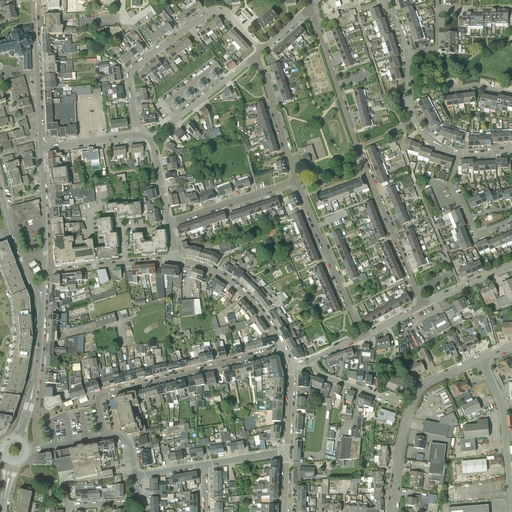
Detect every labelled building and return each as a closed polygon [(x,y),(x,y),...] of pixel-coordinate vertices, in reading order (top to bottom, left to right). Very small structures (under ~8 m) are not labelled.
[(42,8),(42,16),(44,16),(52,16),(52,14),(53,14),(53,10),(58,10),(58,14),(66,13),(65,0),(47,0),(47,2),(46,2),(46,8),(42,8)] [(75,0),(65,0),(66,13),(76,12),(75,0)] [(346,26),(352,23),(356,22),(354,16),(357,15),(355,10),(352,10),(352,9),(348,11),(348,12),(347,13),(347,12),(343,13),(342,11),(338,13),(337,11),(364,2),(364,4),(370,2),(369,0),(333,0),(326,2),(327,4),(321,6),(325,18),(326,18),(327,21),(328,20),(329,23),(338,20),(341,28),(346,26)] [(6,8),(5,4),(4,1),(0,2),(0,8),(2,9),(4,18),(0,18),(0,24),(6,23),(6,21),(16,18),(15,13),(13,6),(6,8)] [(193,6),(197,12),(202,8),(198,2),(193,6)] [(403,10),(409,8),(408,2),(399,5),(401,10),(403,10),(404,10),(403,10)] [(192,16),(197,12),(193,6),(188,10),(192,16)] [(170,16),(174,14),(168,7),(165,9),(170,16)] [(405,15),(414,12),(412,7),(409,8),(403,10),(404,10),(403,10),(405,15)] [(371,17),(380,14),(378,8),(369,11),(371,17)] [(186,19),(192,16),(188,10),(182,14),(186,19)] [(245,10),(242,12),(248,19),(251,17),(245,10)] [(258,22),(257,23),(263,30),(271,23),(277,17),(271,11),(258,22)] [(407,20),(416,18),(414,12),(405,15),(407,20)] [(49,36),(71,35),(76,35),(76,29),(74,28),(62,27),(59,27),(59,22),(62,22),(76,19),(76,14),(66,14),(66,13),(58,14),(58,15),(53,16),(52,16),(44,16),(44,28),(41,29),(42,36),(49,36)] [(163,27),(167,33),(172,29),(168,24),(172,21),(167,14),(165,16),(164,16),(167,20),(164,22),(161,25),(163,27)] [(181,23),(186,19),(182,14),(177,18),(181,23)] [(375,21),(382,19),(380,14),(371,17),(373,22),(375,22),(375,21)] [(466,14),(462,14),(462,18),(459,18),(458,26),(462,26),(466,27),(467,14),(466,14)] [(409,26),(417,23),(420,22),(419,17),(416,18),(407,20),(409,26)] [(213,22),(217,27),(222,24),(218,18),(213,22)] [(377,27),(386,24),(384,19),(382,19),(375,21),(375,22),(377,27)] [(212,31),(217,27),(213,22),(208,25),(212,31)] [(410,31),(419,29),(417,23),(409,26),(410,31)] [(379,32),(387,30),(386,24),(377,27),(379,32)] [(207,34),(212,31),(208,25),(203,29),(207,34)] [(25,33),(32,32),(31,26),(19,28),(20,33),(17,31),(16,29),(13,30),(12,30),(12,32),(10,36),(9,36),(6,36),(5,39),(5,42),(0,43),(0,55),(8,53),(9,57),(11,58),(14,57),(18,59),(19,61),(23,60),(23,71),(30,70),(30,54),(29,54),(30,51),(30,50),(29,49),(31,45),(30,40),(27,37),(26,35),(25,33)] [(162,37),(167,33),(163,27),(158,31),(162,37)] [(295,31),(300,37),(303,35),(305,37),(305,36),(307,38),(309,37),(300,27),(295,31)] [(334,39),(342,36),(340,33),(343,32),(343,31),(345,30),(344,28),(332,33),(334,39)] [(205,36),(207,34),(203,29),(198,32),(205,42),(208,40),(205,36)] [(412,37),(421,34),(419,29),(410,31),(412,37)] [(232,39),(237,35),(232,30),(225,37),(227,39),(229,37),(232,39)] [(380,38),(383,37),(389,35),(387,30),(379,32),(380,38)] [(162,37),(158,31),(153,34),(157,40),(162,37)] [(296,41),(297,40),(300,37),(295,31),(291,35),(296,41)] [(157,40),(153,34),(150,36),(148,34),(146,35),(152,44),(157,40)] [(385,43),(393,40),(391,34),(389,35),(383,37),(385,43)] [(421,34),(412,37),(414,43),(423,40),(421,34)] [(236,44),(241,39),(237,35),(232,39),(236,44)] [(298,46),(300,45),(298,43),(296,41),(291,35),(286,40),(291,45),(293,47),(296,44),(298,46)] [(336,44),(344,42),(343,39),(342,36),(334,39),(336,44)] [(183,43),(187,49),(190,47),(192,49),(194,48),(188,39),(183,43)] [(240,48),(245,44),(241,39),(236,44),(233,47),(230,49),(226,53),(228,55),(235,49),(235,48),(236,48),(238,50),(240,48)] [(294,48),(293,47),(291,45),(286,40),(281,44),(287,49),(288,51),(290,54),(292,52),(291,51),(294,48)] [(386,48),(395,45),(393,40),(385,43),(386,48)] [(71,42),(65,42),(50,42),(49,41),(42,41),(42,48),(50,48),(50,47),(63,46),(63,51),(64,51),(64,54),(76,53),(76,49),(72,49),(72,44),(71,44),(71,42)] [(135,48),(138,53),(144,50),(138,41),(135,43),(133,44),(135,48)] [(205,52),(208,50),(202,42),(200,44),(205,52)] [(346,47),(345,44),(344,42),(336,44),(339,50),(346,47)] [(184,51),(187,49),(183,43),(178,47),(182,52),(184,55),(186,58),(189,57),(184,51)] [(138,53),(135,48),(132,50),(127,44),(125,45),(127,48),(129,52),(133,57),(138,53)] [(240,48),(238,50),(239,50),(241,52),(240,53),(239,55),(241,56),(242,55),(242,56),(250,48),(245,44),(240,48)] [(277,48),(282,54),(287,49),(281,44),(277,48)] [(388,53),(397,51),(395,45),(386,48),(388,53)] [(177,56),(182,52),(178,47),(173,50),(177,56)] [(354,52),(357,51),(357,50),(356,49),(353,50),(351,51),(350,51),(348,52),(346,47),(339,50),(341,57),(349,54),(351,53),(354,52)] [(42,48),(43,55),(47,55),(47,58),(54,57),(54,63),(57,63),(65,62),(65,61),(65,58),(57,58),(56,51),(53,51),(53,50),(50,50),(50,48),(42,48)] [(278,58),(282,54),(277,48),(272,52),(278,58)] [(177,56),(173,50),(168,54),(172,59),(174,62),(179,59),(177,56)] [(390,59),(396,57),(399,56),(397,51),(388,53),(390,59),(390,58),(390,59)] [(128,61),(125,55),(123,56),(120,52),(117,55),(123,64),(128,61)] [(133,57),(129,52),(128,53),(125,55),(128,61),(133,57)] [(230,71),(235,66),(226,54),(223,56),(229,63),(226,65),(230,71)] [(344,63),(351,60),(349,54),(341,57),(344,63)] [(43,55),(43,76),(58,74),(57,63),(54,63),(54,57),(47,58),(47,55),(43,55)] [(389,65),(398,62),(396,57),(390,59),(390,58),(390,59),(387,59),(389,65)] [(98,67),(97,62),(97,58),(84,60),(84,62),(94,61),(95,67),(98,67)] [(351,60),(344,63),(346,69),(359,64),(358,62),(355,63),(354,63),(353,59),(351,60)] [(153,64),(157,70),(159,73),(164,69),(162,66),(158,61),(153,64)] [(175,73),(178,70),(173,62),(170,65),(175,73)] [(219,71),(222,69),(217,62),(210,67),(218,78),(221,74),(219,71)] [(398,68),(400,68),(398,62),(389,65),(387,66),(389,71),(391,70),(392,70),(398,68)] [(274,72),(281,70),(284,69),(282,63),(272,66),(274,72)] [(152,73),(157,70),(153,64),(148,68),(152,73)] [(171,76),(174,73),(168,66),(165,68),(166,70),(169,73),(171,76)] [(218,78),(210,67),(204,72),(208,78),(211,76),(214,80),(218,78)] [(109,76),(120,75),(119,68),(108,69),(109,76)] [(147,77),(152,73),(148,68),(143,71),(147,77)] [(399,74),(398,68),(392,70),(391,70),(389,71),(391,76),(399,74)] [(276,78),(283,76),(282,72),(281,70),(274,72),(276,78)] [(144,79),(147,77),(143,71),(138,75),(144,84),(146,82),(144,79)] [(206,80),(208,78),(204,72),(197,77),(205,87),(208,84),(206,80)] [(43,76),(43,84),(55,83),(55,80),(56,80),(56,79),(60,78),(60,80),(72,79),(72,80),(76,79),(75,73),(73,73),(66,74),(65,74),(60,74),(58,74),(43,76)] [(399,74),(391,76),(392,82),(387,84),(388,87),(397,84),(396,81),(401,79),(399,74)] [(278,84),(285,82),(284,78),(283,76),(276,78),(278,84)] [(21,118),(34,115),(25,77),(12,81),(21,118)] [(201,90),(205,87),(197,77),(191,82),(196,88),(198,86),(201,90)] [(193,90),(196,88),(191,82),(184,87),(192,97),(196,94),(193,90)] [(280,90),(287,88),(285,82),(278,84),(280,90)] [(188,99),(192,97),(184,87),(178,92),(183,98),(185,96),(188,99)] [(59,100),(62,99),(62,92),(61,88),(44,90),(44,105),(59,104),(59,100)] [(282,96),(289,94),(288,90),(287,88),(280,90),(282,96)] [(230,92),(228,89),(222,92),(226,98),(231,95),(234,99),(237,97),(234,90),(230,92)] [(6,103),(4,98),(3,94),(2,90),(0,90),(0,128),(1,128),(4,127),(6,126),(11,125),(13,124),(12,120),(11,117),(6,118),(6,117),(4,113),(3,108),(3,107),(7,106),(6,103)] [(355,99),(363,97),(361,90),(354,92),(355,99)] [(180,100),(183,98),(178,92),(171,97),(179,107),(183,104),(180,100)] [(75,103),(76,103),(75,93),(62,99),(59,100),(59,104),(44,105),(46,133),(47,133),(47,137),(49,137),(49,139),(57,139),(59,139),(59,136),(63,136),(63,139),(65,139),(65,138),(76,138),(76,129),(76,125),(75,103)] [(122,94),(116,94),(116,98),(112,99),(113,102),(123,100),(122,94)] [(289,94),(282,96),(284,103),(291,100),(289,94)] [(420,108),(428,104),(426,99),(428,98),(427,95),(421,98),(422,101),(418,103),(420,108)] [(484,109),(490,110),(492,97),(487,96),(485,105),(484,109)] [(175,109),(179,107),(171,97),(165,102),(170,108),(172,106),(175,109)] [(498,99),(498,98),(492,97),(490,110),(495,111),(497,105),(498,99)] [(358,111),(369,108),(374,107),(374,104),(373,101),(370,101),(367,102),(364,103),(357,105),(358,111)] [(254,105),(257,111),(264,109),(262,102),(254,105)] [(423,113),(431,109),(428,104),(420,108),(423,113)] [(218,134),(221,134),(219,128),(212,130),(208,116),(210,114),(204,107),(200,111),(205,118),(206,120),(208,130),(211,140),(219,139),(218,134)] [(370,114),(373,113),(373,111),(370,112),(369,108),(358,111),(360,116),(367,115),(370,114)] [(426,118),(434,114),(431,109),(423,113),(426,118)] [(149,116),(150,124),(156,123),(155,120),(157,120),(161,117),(157,112),(156,113),(155,111),(151,113),(152,116),(149,116)] [(118,121),(119,128),(127,127),(125,114),(123,115),(123,118),(121,118),(121,121),(118,121)] [(268,120),(266,114),(258,116),(256,117),(253,118),(253,120),(257,119),(258,123),(268,120)] [(428,123),(436,119),(434,114),(426,118),(428,123)] [(119,128),(118,121),(112,122),(112,116),(108,117),(110,130),(119,128)] [(435,131),(436,130),(440,126),(442,124),(441,123),(439,124),(436,119),(428,123),(431,128),(432,128),(435,131)] [(12,133),(14,140),(26,137),(25,135),(27,135),(28,132),(27,129),(28,129),(26,121),(18,123),(20,130),(12,132),(10,132),(10,133),(12,133)] [(270,127),(268,121),(261,123),(258,124),(259,128),(256,129),(253,130),(254,132),(257,131),(270,127)] [(369,121),(361,122),(363,129),(370,127),(369,121)] [(198,138),(201,136),(192,124),(186,129),(194,139),(197,137),(198,138)] [(444,138),(447,129),(441,127),(440,126),(436,130),(437,130),(439,132),(440,132),(439,136),(444,138)] [(264,135),(272,133),(270,127),(257,131),(254,132),(255,134),(256,134),(258,133),(258,134),(259,136),(261,135),(262,136),(264,135)] [(177,144),(182,144),(179,141),(185,136),(180,129),(174,134),(175,136),(171,141),(177,144)] [(450,140),(453,131),(447,129),(444,138),(450,140)] [(455,141),(458,133),(453,131),(450,140),(455,141)] [(474,146),(474,137),(469,137),(469,133),(466,132),(465,141),(468,141),(468,147),(474,146)] [(458,133),(455,141),(461,143),(463,135),(458,133)] [(274,140),(272,134),(265,136),(266,139),(263,140),(263,141),(261,142),(258,143),(259,144),(259,145),(261,144),(274,140)] [(7,142),(5,135),(0,136),(0,143),(1,144),(3,151),(11,149),(9,141),(7,142)] [(413,152),(416,144),(412,143),(413,141),(406,139),(404,146),(404,150),(413,152)] [(276,146),(274,140),(261,144),(262,146),(263,145),(265,149),(268,148),(276,146)] [(21,154),(22,160),(18,161),(14,162),(12,155),(2,158),(4,165),(3,165),(3,166),(5,173),(6,173),(8,180),(10,180),(12,187),(14,187),(16,194),(26,192),(24,186),(29,185),(29,183),(27,175),(20,177),(18,170),(19,169),(18,166),(19,166),(18,163),(23,162),(25,169),(35,167),(33,159),(35,159),(34,159),(33,152),(34,151),(32,143),(16,147),(17,155),(21,154)] [(182,153),(186,153),(186,149),(180,150),(178,150),(174,149),(175,145),(168,144),(166,150),(177,153),(181,153),(182,153)] [(421,148),(422,145),(416,144),(413,152),(419,154),(421,148)] [(139,167),(137,154),(136,146),(130,147),(132,159),(129,160),(130,167),(130,168),(133,168),(132,160),(135,159),(135,167),(139,167)] [(276,146),(268,148),(270,154),(278,152),(276,146)] [(369,156),(376,153),(374,147),(367,150),(369,156)] [(86,150),(72,152),(72,155),(73,161),(75,160),(79,159),(79,161),(85,161),(85,162),(98,160),(102,159),(101,158),(103,158),(102,150),(93,151),(92,148),(86,149),(86,150)] [(305,148),(299,150),(304,164),(311,162),(310,161),(316,159),(312,148),(306,150),(305,148)] [(423,158),(426,149),(421,148),(419,154),(418,156),(423,158)] [(423,158),(424,158),(429,160),(432,151),(426,149),(423,158)] [(434,164),(436,155),(431,153),(432,151),(429,160),(428,162),(434,164)] [(56,160),(55,154),(55,153),(47,153),(48,161),(56,160)] [(371,162),(378,159),(376,153),(369,156),(371,162)] [(48,171),(62,169),(62,165),(61,166),(61,163),(59,163),(59,159),(64,158),(64,156),(61,157),(61,154),(55,154),(56,160),(48,161),(48,171)] [(167,165),(176,164),(175,158),(181,157),(181,154),(174,156),(174,158),(166,159),(167,165)] [(439,166),(442,157),(436,155),(434,164),(439,166)] [(373,167),(381,165),(384,163),(383,159),(384,159),(384,157),(380,158),(378,159),(371,162),(373,167)] [(445,167),(447,158),(442,157),(439,166),(445,167)] [(447,158),(445,167),(444,169),(449,171),(450,169),(453,160),(447,158)] [(501,159),(501,168),(508,168),(508,170),(511,170),(511,161),(507,162),(507,159),(501,159)] [(276,163),(277,167),(277,170),(286,167),(285,164),(284,161),(280,162),(279,161),(276,161),(276,163)] [(175,173),(178,172),(184,171),(184,168),(177,170),(176,164),(167,165),(169,171),(175,170),(175,173)] [(376,173),(383,170),(381,165),(373,167),(376,173)] [(287,173),(286,170),(286,167),(277,170),(278,173),(279,176),(280,176),(280,177),(283,177),(283,175),(287,173)] [(49,181),(67,178),(66,171),(73,170),(73,168),(72,168),(71,168),(68,168),(62,169),(48,171),(49,181)] [(378,179),(385,176),(383,170),(376,173),(378,179)] [(178,172),(175,173),(165,175),(166,180),(170,180),(170,182),(171,182),(172,186),(187,182),(186,176),(179,178),(178,172)] [(126,182),(124,174),(116,176),(117,184),(112,185),(113,196),(125,194),(123,183),(125,183),(126,194),(138,192),(137,181),(126,182)] [(242,181),(244,188),(250,186),(249,182),(252,181),(250,175),(247,176),(248,179),(242,181)] [(244,188),(242,181),(238,182),(237,180),(235,181),(233,176),(230,177),(231,180),(232,181),(231,181),(234,187),(234,189),(237,188),(238,191),(244,188)] [(385,176),(378,179),(380,185),(387,182),(386,179),(385,176)] [(364,177),(358,180),(362,191),(368,188),(364,177)] [(60,186),(69,185),(71,185),(70,180),(70,178),(67,179),(67,178),(49,181),(50,188),(60,186)] [(355,193),(362,191),(358,180),(351,182),(355,193)] [(231,188),(234,187),(231,181),(229,182),(230,185),(224,187),(226,194),(232,192),(231,188)] [(345,184),(349,196),(355,193),(351,182),(345,184)] [(338,187),(343,198),(349,196),(345,184),(338,187)] [(50,188),(50,194),(73,192),(71,185),(69,185),(60,186),(50,188)] [(226,194),(224,187),(218,189),(216,186),(213,187),(216,193),(218,192),(220,197),(226,194)] [(213,194),(216,193),(213,187),(210,188),(211,191),(206,193),(208,200),(214,198),(213,194)] [(332,189),(336,200),(343,198),(338,187),(332,189)] [(396,193),(395,190),(393,187),(386,190),(389,196),(396,193)] [(50,194),(51,202),(61,201),(83,199),(83,204),(95,202),(93,189),(81,190),(73,192),(50,194)] [(208,200),(206,193),(205,191),(199,193),(198,189),(195,190),(196,194),(197,199),(200,198),(202,203),(208,200)] [(326,191),(330,203),(336,200),(332,189),(326,191)] [(490,194),(489,192),(488,189),(483,191),(484,194),(487,202),(491,201),(492,203),(493,203),(490,194)] [(146,194),(147,201),(150,200),(156,199),(154,190),(143,192),(144,194),(146,194)] [(499,201),(504,199),(504,198),(502,192),(501,190),(495,192),(499,201)] [(510,199),(507,190),(502,192),(501,190),(502,192),(504,198),(504,199),(505,201),(510,199)] [(324,205),(330,203),(326,191),(320,194),(324,205)] [(499,201),(495,192),(490,194),(490,192),(489,192),(490,194),(493,203),(499,201)] [(171,207),(186,204),(184,193),(169,196),(171,207)] [(392,202),(404,196),(403,194),(400,196),(399,194),(397,196),(396,193),(389,196),(392,202)] [(199,204),(197,199),(196,194),(188,195),(188,194),(185,195),(187,204),(190,203),(190,204),(191,203),(193,204),(193,205),(199,204)] [(290,204),(298,201),(295,195),(292,196),(291,194),(288,196),(289,198),(288,198),(290,204)] [(313,196),(317,207),(324,205),(320,194),(313,196)] [(482,204),(487,202),(484,194),(478,196),(482,204)] [(394,208),(401,205),(401,204),(404,203),(403,200),(402,200),(402,199),(404,198),(404,196),(392,202),(394,208)] [(476,206),(482,204),(478,196),(473,198),(476,206)] [(471,209),(476,206),(473,198),(468,200),(471,209)] [(39,199),(10,207),(12,213),(13,213),(16,223),(27,220),(27,219),(39,216),(38,212),(40,211),(38,204),(40,204),(39,199)] [(272,201),(274,208),(277,207),(278,209),(279,209),(280,212),(283,211),(282,207),(281,208),(278,199),(272,201)] [(146,203),(146,205),(147,212),(152,211),(154,211),(153,204),(150,204),(150,201),(148,201),(146,202),(146,203)] [(271,209),(274,208),(272,201),(265,203),(268,210),(269,212),(270,215),(272,215),(271,212),(272,211),(271,209)] [(298,201),(290,204),(293,210),(294,209),(295,211),(298,210),(297,208),(300,206),(298,201)] [(366,211),(373,208),(371,202),(364,205),(366,211)] [(262,212),(268,210),(265,203),(259,205),(262,212)] [(140,217),(140,213),(139,206),(139,204),(127,205),(126,204),(105,206),(105,213),(117,212),(117,217),(124,216),(124,214),(127,214),(127,218),(140,217)] [(256,214),(262,212),(259,205),(253,206),(256,214)] [(397,214),(404,211),(403,208),(401,205),(394,208),(397,214)] [(250,216),(256,214),(253,206),(247,208),(250,216)] [(51,208),(52,220),(65,219),(70,218),(70,211),(65,212),(64,207),(55,207),(55,208),(51,208)] [(246,217),(250,216),(247,208),(241,210),(246,225),(248,225),(246,220),(247,220),(246,217)] [(368,216),(375,214),(373,208),(366,211),(367,213),(365,214),(365,215),(362,216),(363,219),(366,217),(368,216)] [(406,216),(407,217),(410,215),(408,211),(410,210),(409,208),(406,210),(404,211),(397,214),(400,219),(406,216)] [(452,218),(461,215),(459,209),(453,211),(452,209),(443,213),(444,216),(450,213),(452,218)] [(153,214),(154,224),(161,223),(158,210),(154,211),(152,211),(153,214)] [(246,226),(246,225),(241,210),(235,212),(238,220),(241,219),(242,221),(243,224),(245,223),(246,226)] [(229,214),(231,222),(238,220),(235,212),(229,214)] [(218,215),(220,222),(227,220),(224,213),(218,215)] [(293,216),(292,216),(288,217),(287,218),(288,221),(291,220),(292,221),(294,220),(295,223),(302,220),(300,214),(293,216)] [(375,214),(368,216),(371,223),(378,220),(375,214)] [(217,223),(220,222),(218,215),(212,216),(215,224),(215,226),(216,229),(218,229),(217,226),(218,225),(217,223)] [(454,224),(463,220),(461,215),(452,218),(454,224)] [(206,218),(209,226),(211,225),(215,224),(212,216),(206,218)] [(408,220),(407,217),(406,216),(400,219),(402,225),(415,220),(414,218),(411,219),(408,220)] [(205,230),(210,228),(209,226),(206,218),(200,220),(205,233),(206,232),(206,230),(205,230)] [(96,249),(97,259),(97,260),(110,259),(110,258),(114,257),(114,256),(117,255),(116,248),(118,248),(116,235),(112,235),(110,219),(97,220),(99,237),(103,236),(104,247),(103,247),(103,249),(96,249)] [(203,234),(205,233),(200,220),(194,222),(198,232),(202,231),(203,234)] [(297,228),(305,226),(302,220),(295,223),(293,223),(294,227),(295,229),(297,228)] [(373,229),(380,226),(378,220),(371,223),(368,224),(370,228),(367,229),(368,231),(371,230),(373,229)] [(457,229),(463,226),(465,226),(463,220),(454,224),(457,229)] [(188,224),(191,231),(192,234),(193,237),(194,236),(193,233),(198,232),(194,222),(188,224)] [(72,236),(80,236),(79,230),(79,224),(52,226),(53,238),(63,237),(66,237),(66,232),(71,231),(72,236)] [(179,235),(185,233),(183,226),(177,228),(179,235)] [(300,234),(307,231),(305,226),(297,228),(300,234)] [(345,231),(342,226),(332,230),(334,234),(332,234),(334,240),(341,237),(344,236),(342,232),(345,231)] [(380,226),(373,229),(374,231),(375,234),(382,232),(380,226)] [(457,235),(465,232),(463,226),(457,229),(454,230),(457,235)] [(407,238),(414,235),(412,229),(405,232),(407,238)] [(307,231),(300,234),(302,241),(309,238),(307,231)] [(133,242),(134,245),(134,254),(141,254),(142,256),(155,255),(155,252),(166,252),(165,242),(166,242),(165,232),(153,232),(154,239),(151,239),(151,242),(142,242),(141,234),(130,236),(131,243),(133,242)] [(382,232),(375,234),(372,236),(374,239),(368,242),(370,246),(379,243),(378,241),(385,238),(382,232)] [(459,241),(467,237),(465,232),(457,235),(455,236),(457,241),(459,241)] [(506,244),(511,242),(508,233),(502,236),(506,244)] [(419,240),(422,239),(421,237),(418,238),(418,237),(415,238),(414,235),(407,238),(409,244),(416,241),(419,240)] [(501,246),(506,244),(502,236),(497,238),(501,246)] [(82,237),(63,239),(63,237),(53,238),(54,240),(55,246),(53,246),(54,252),(53,252),(55,267),(94,261),(94,259),(97,259),(96,249),(95,240),(82,242),(82,237)] [(336,246),(343,243),(341,237),(334,240),(336,246)] [(461,246),(469,242),(467,237),(459,241),(457,241),(457,243),(460,242),(461,246)] [(220,251),(232,246),(230,242),(227,241),(225,238),(212,244),(202,249),(201,250),(199,258),(210,261),(211,261),(216,254),(210,253),(211,252),(210,250),(218,246),(220,251)] [(304,246),(312,243),(309,238),(302,241),(300,242),(297,243),(298,245),(303,243),(304,246)] [(495,249),(501,246),(497,238),(492,240),(495,249)] [(194,257),(197,249),(198,246),(201,245),(199,240),(179,245),(181,252),(180,252),(183,254),(194,257)] [(484,251),(489,249),(486,242),(487,242),(486,240),(480,242),(484,251)] [(495,249),(492,240),(487,242),(486,240),(487,242),(486,242),(489,249),(490,251),(495,249)] [(412,250),(419,248),(416,241),(409,244),(412,250)] [(29,298),(7,242),(0,244),(0,292),(4,292),(8,303),(10,326),(0,327),(0,333),(3,334),(32,331),(29,298)] [(469,242),(461,246),(463,251),(472,248),(469,242)] [(479,253),(484,251),(480,242),(475,244),(479,253)] [(304,246),(305,247),(307,252),(314,249),(312,243),(304,246)] [(346,249),(345,246),(343,243),(336,246),(339,252),(346,249)] [(383,253),(390,250),(387,244),(381,247),(380,244),(374,247),(376,251),(379,250),(380,251),(382,250),(383,253)] [(216,254),(211,261),(216,265),(222,258),(219,256),(230,252),(229,251),(238,248),(236,245),(232,246),(220,251),(218,252),(216,253),(216,254)] [(412,250),(414,256),(421,253),(419,248),(412,250)] [(310,257),(316,255),(314,249),(307,252),(305,253),(302,254),(303,256),(306,255),(307,259),(310,257)] [(341,258),(348,255),(346,249),(339,252),(341,258)] [(390,250),(383,253),(386,259),(393,256),(390,250)] [(416,262),(423,259),(421,253),(414,256),(416,262)] [(316,255),(310,257),(312,264),(319,261),(316,255)] [(351,260),(349,257),(348,255),(341,258),(344,263),(351,260)] [(385,262),(387,261),(389,265),(396,262),(393,256),(386,259),(384,260),(381,261),(381,263),(384,262),(385,262)] [(239,268),(247,264),(244,259),(238,262),(238,263),(237,263),(234,261),(228,262),(227,264),(223,269),(232,276),(239,268)] [(418,268),(426,265),(424,262),(423,259),(416,262),(418,268)] [(346,269),(353,266),(351,260),(344,263),(346,269)] [(477,272),(473,263),(472,261),(467,263),(467,262),(467,263),(472,274),(477,272)] [(473,263),(477,272),(482,269),(479,261),(473,263)] [(35,262),(30,265),(29,269),(31,272),(35,272),(40,269),(41,265),(39,262),(35,262)] [(251,265),(251,264),(250,262),(247,264),(239,268),(232,276),(240,280),(246,274),(244,272),(242,271),(247,269),(247,268),(251,265)] [(391,271),(398,268),(396,262),(389,265),(391,271)] [(467,276),(472,274),(467,263),(465,263),(466,266),(463,268),(467,276)] [(348,275),(356,272),(359,271),(357,267),(359,266),(358,264),(356,265),(353,266),(346,269),(348,275)] [(155,269),(155,265),(147,266),(148,275),(152,275),(152,276),(151,276),(151,284),(152,284),(153,284),(155,283),(156,283),(155,280),(155,269)] [(137,277),(141,277),(140,266),(132,267),(133,272),(126,272),(128,283),(133,282),(133,284),(137,284),(137,277)] [(173,278),(174,267),(162,266),(162,269),(162,276),(167,276),(166,279),(168,280),(167,290),(171,290),(172,281),(173,281),(173,278)] [(316,275),(323,272),(321,266),(314,269),(316,275)] [(173,278),(173,281),(174,281),(174,288),(176,288),(176,289),(181,290),(181,283),(182,273),(179,273),(180,268),(174,267),(173,278)] [(113,281),(117,281),(119,281),(118,276),(122,276),(121,268),(114,269),(115,276),(112,276),(113,281)] [(393,276),(400,273),(398,268),(391,271),(393,276)] [(461,279),(467,276),(463,268),(458,270),(461,279)] [(196,280),(199,272),(193,269),(190,278),(193,279),(193,289),(196,288),(196,280)] [(100,283),(109,281),(106,270),(97,271),(100,283)] [(76,281),(76,285),(82,285),(83,281),(87,280),(86,272),(76,273),(77,281),(76,281)] [(196,280),(196,288),(197,288),(197,289),(198,290),(200,289),(200,291),(199,281),(201,282),(204,274),(199,272),(196,280)] [(247,288),(255,281),(252,277),(247,272),(246,274),(240,280),(247,287),(247,288)] [(316,275),(319,280),(326,277),(323,272),(316,275)] [(356,272),(348,275),(351,281),(358,278),(359,281),(366,278),(365,274),(363,275),(362,274),(360,275),(359,274),(357,275),(356,272)] [(68,281),(76,281),(77,281),(76,273),(61,275),(62,279),(62,281),(68,281)] [(400,273),(393,276),(396,282),(396,283),(403,279),(400,273)] [(62,281),(62,279),(60,279),(60,275),(54,276),(52,279),(51,284),(55,284),(55,291),(64,291),(65,291),(77,290),(76,285),(76,281),(68,281),(62,281)] [(254,295),(258,290),(257,290),(262,286),(259,283),(263,279),(261,277),(257,279),(255,281),(247,288),(254,295)] [(316,281),(313,283),(314,284),(316,283),(317,285),(320,284),(321,286),(328,283),(326,277),(319,280),(316,281)] [(163,281),(163,279),(155,280),(156,283),(157,292),(158,300),(164,299),(163,281)] [(214,292),(220,282),(214,279),(209,285),(211,287),(210,289),(214,292)] [(511,280),(511,279),(501,284),(507,295),(495,300),(499,308),(511,304),(511,280)] [(223,298),(226,294),(222,292),(226,286),(220,282),(214,292),(213,292),(219,295),(215,299),(217,301),(221,297),(223,298)] [(328,283),(321,286),(324,292),(331,289),(328,283)] [(65,294),(64,291),(55,291),(55,284),(51,284),(51,290),(50,294),(53,294),(53,298),(59,298),(58,295),(65,294)] [(497,294),(494,286),(490,288),(490,287),(482,290),(485,297),(489,296),(489,297),(492,296),(493,300),(497,298),(496,294),(497,294)] [(270,296),(273,294),(276,293),(275,291),(275,290),(267,294),(266,295),(262,289),(259,291),(258,290),(254,295),(257,297),(261,302),(270,296)] [(326,298),(333,295),(331,289),(324,292),(326,298)] [(226,294),(223,298),(225,300),(223,303),(226,305),(225,307),(227,308),(232,304),(229,302),(230,300),(235,294),(230,290),(226,294)] [(401,298),(405,304),(411,301),(405,290),(402,291),(404,293),(400,295),(401,298)] [(50,294),(50,304),(50,306),(57,304),(58,306),(63,304),(64,306),(66,306),(65,300),(62,301),(60,301),(59,298),(53,298),(53,294),(50,294)] [(282,303),(286,301),(281,294),(277,296),(276,297),(273,294),(270,296),(261,302),(266,310),(268,309),(269,310),(272,308),(272,309),(273,308),(271,306),(274,305),(275,307),(282,303)] [(328,303),(335,300),(333,295),(326,298),(328,303)] [(400,307),(396,301),(394,302),(391,297),(388,298),(389,301),(394,310),(400,307)] [(400,307),(405,304),(401,298),(396,301),(400,307)] [(452,309),(443,313),(444,314),(451,327),(451,328),(463,321),(460,317),(461,316),(459,312),(466,309),(471,306),(468,300),(466,301),(464,298),(453,303),(459,313),(455,315),(452,309)] [(183,317),(195,316),(194,300),(182,301),(183,317)] [(247,305),(243,300),(237,305),(241,310),(242,310),(241,310),(247,305)] [(331,309),(338,306),(335,300),(328,303),(326,304),(323,305),(324,307),(327,306),(327,307),(330,306),(331,309)] [(394,310),(389,301),(385,303),(384,300),(382,301),(384,304),(385,306),(389,313),(394,310)] [(50,306),(49,314),(54,313),(62,312),(61,307),(64,306),(63,304),(58,306),(57,304),(50,306)] [(251,310),(247,305),(241,310),(242,310),(245,315),(246,314),(251,310)] [(338,306),(331,309),(332,312),(330,313),(330,314),(327,315),(328,317),(340,312),(338,306)] [(383,316),(389,313),(385,306),(380,309),(383,316)] [(378,319),(374,312),(373,310),(371,307),(370,308),(371,311),(370,311),(371,314),(369,315),(372,322),(378,319)] [(274,321),(283,316),(279,309),(275,311),(270,314),(274,321)] [(378,319),(383,316),(380,309),(374,312),(378,319)] [(246,326),(252,321),(251,320),(256,316),(252,310),(251,310),(246,314),(250,319),(245,323),(246,326)] [(49,323),(58,322),(59,322),(59,320),(67,321),(67,313),(59,314),(59,316),(54,315),(54,313),(49,314),(49,316),(49,323)] [(97,329),(117,322),(114,314),(94,319),(91,320),(92,323),(82,326),(83,329),(96,325),(97,329)] [(451,327),(444,314),(438,317),(437,315),(421,324),(430,339),(451,327)] [(280,331),(285,328),(284,326),(289,324),(284,315),(283,316),(274,321),(279,329),(280,331)] [(367,325),(372,322),(369,315),(363,318),(367,325)] [(260,319),(254,323),(254,324),(258,329),(264,325),(260,319)] [(246,326),(245,323),(245,321),(236,324),(235,324),(237,332),(246,329),(246,326)] [(300,335),(303,333),(301,329),(294,333),(292,329),(297,327),(295,322),(285,328),(280,331),(286,342),(300,335)] [(129,323),(124,325),(126,332),(133,330),(132,324),(130,325),(129,323)] [(503,335),(508,335),(508,333),(511,332),(511,323),(502,324),(503,335)] [(221,328),(223,334),(230,332),(228,325),(221,328)] [(258,329),(261,335),(268,330),(264,325),(258,329)] [(70,326),(68,326),(67,326),(67,328),(58,328),(48,328),(48,334),(53,334),(57,333),(61,332),(70,329),(70,326)] [(219,335),(223,334),(221,328),(219,328),(215,329),(215,336),(219,335)] [(0,435),(1,436),(2,435),(3,435),(4,434),(5,433),(6,432),(6,431),(7,431),(8,429),(9,428),(10,426),(25,384),(33,339),(32,339),(31,332),(32,332),(32,331),(3,334),(0,333),(0,435)] [(468,351),(472,350),(471,348),(479,344),(475,337),(477,336),(477,335),(476,332),(475,332),(469,335),(470,336),(463,340),(468,351)] [(57,333),(53,334),(48,334),(47,344),(55,342),(56,342),(57,333)] [(291,352),(301,346),(298,340),(305,337),(303,333),(300,335),(286,342),(289,347),(291,352)] [(460,347),(455,336),(454,333),(449,335),(450,337),(449,338),(452,343),(442,348),(447,357),(453,354),(455,358),(458,356),(455,349),(460,347)] [(261,339),(266,338),(266,334),(258,337),(256,337),(257,342),(253,343),(255,350),(263,347),(263,348),(262,342),(261,339)] [(60,358),(76,355),(77,354),(78,337),(65,340),(64,349),(54,348),(55,342),(47,344),(46,357),(56,357),(56,356),(59,355),(60,358)] [(377,351),(390,348),(388,337),(384,338),(384,340),(376,341),(377,351)] [(418,343),(420,346),(425,343),(423,337),(414,341),(416,344),(418,343)] [(252,339),(251,339),(248,340),(247,340),(248,344),(245,345),(247,352),(255,350),(253,343),(252,339)] [(273,339),(267,341),(262,342),(263,348),(274,345),(275,343),(273,339)] [(240,346),(239,340),(235,341),(237,347),(233,347),(235,355),(242,353),(241,346),(240,346)] [(226,357),(223,341),(216,343),(219,359),(226,357)] [(301,346),(291,352),(295,359),(296,360),(311,356),(315,354),(311,348),(308,350),(305,351),(303,346),(301,346)] [(204,349),(205,355),(207,362),(213,360),(211,352),(209,353),(209,350),(208,350),(208,347),(204,347),(204,349)] [(207,362),(205,355),(204,349),(200,350),(200,348),(197,349),(200,364),(207,362)] [(427,364),(432,361),(425,348),(420,350),(427,364)] [(189,366),(200,364),(197,349),(193,350),(195,357),(187,359),(187,360),(189,366)] [(358,360),(359,355),(359,353),(354,353),(353,353),(351,349),(345,351),(347,356),(349,361),(349,362),(355,360),(358,360)] [(189,366),(187,360),(183,361),(182,358),(181,359),(179,351),(176,351),(176,355),(175,355),(178,369),(189,366)] [(341,358),(347,356),(345,351),(336,355),(338,360),(337,365),(337,366),(337,370),(339,370),(339,367),(344,367),(344,363),(341,362),(341,358)] [(98,369),(97,365),(95,352),(87,354),(88,360),(92,382),(91,383),(94,392),(100,390),(97,381),(97,379),(99,378),(99,373),(98,369)] [(56,359),(60,358),(59,355),(56,356),(56,357),(46,357),(46,367),(55,366),(56,359)] [(168,372),(178,369),(175,355),(172,356),(173,364),(172,364),(167,365),(168,372)] [(332,367),(337,365),(338,360),(336,355),(326,359),(330,368),(328,368),(330,374),(334,372),(332,367)] [(161,369),(160,366),(154,367),(153,356),(150,357),(151,368),(153,376),(159,374),(158,370),(161,369)] [(145,378),(153,376),(151,368),(150,357),(146,357),(146,364),(144,365),(145,370),(143,370),(145,378)] [(168,372),(167,365),(166,357),(162,357),(163,365),(160,366),(161,369),(158,370),(159,374),(168,372)] [(273,373),(282,371),(279,359),(276,357),(270,358),(271,364),(267,365),(269,370),(268,370),(269,372),(272,371),(273,373)] [(265,369),(268,368),(267,365),(271,364),(270,358),(264,360),(259,361),(262,370),(265,369)] [(138,379),(139,379),(145,378),(143,370),(143,369),(142,369),(140,362),(139,359),(135,359),(135,360),(136,363),(135,363),(136,370),(138,379)] [(500,374),(511,368),(511,365),(509,359),(501,364),(501,365),(497,367),(500,374)] [(92,382),(88,360),(85,361),(86,365),(85,365),(86,370),(83,370),(85,385),(88,394),(94,392),(91,383),(92,382)] [(132,381),(138,379),(136,370),(135,363),(134,360),(131,361),(128,361),(129,365),(130,372),(132,381)] [(262,370),(259,361),(251,363),(253,372),(255,381),(255,385),(256,385),(256,389),(260,389),(259,382),(257,372),(262,370)] [(82,386),(81,370),(80,362),(78,362),(73,362),(72,363),(73,371),(74,387),(78,398),(86,395),(82,386)] [(132,381),(130,372),(129,365),(126,366),(126,362),(123,362),(124,368),(124,373),(127,382),(132,381)] [(252,385),(255,385),(255,381),(253,372),(251,363),(244,365),(246,373),(247,374),(251,373),(250,373),(252,385)] [(426,372),(421,363),(412,367),(411,364),(407,366),(412,377),(418,374),(419,375),(426,372)] [(357,372),(357,373),(356,381),(366,382),(366,375),(367,366),(367,364),(364,364),(363,371),(357,371),(357,372)] [(247,377),(247,374),(246,373),(244,365),(238,366),(240,374),(241,380),(242,379),(242,384),(246,383),(245,379),(245,378),(247,377)] [(55,366),(46,367),(46,374),(59,375),(58,366),(55,366)] [(235,381),(241,380),(240,374),(238,366),(233,368),(232,368),(234,376),(234,378),(235,381)] [(71,401),(68,392),(67,381),(66,376),(65,367),(62,367),(62,368),(63,371),(59,372),(59,375),(61,384),(62,389),(62,393),(63,397),(64,404),(71,401)] [(121,384),(119,375),(118,368),(112,369),(113,376),(115,385),(121,384)] [(121,384),(127,382),(124,373),(124,368),(121,369),(121,372),(121,374),(119,375),(121,384)] [(230,379),(234,378),(234,376),(232,368),(227,369),(227,371),(224,372),(226,379),(225,379),(227,384),(230,383),(231,383),(230,379)] [(109,387),(115,385),(113,376),(112,369),(109,370),(110,373),(106,374),(107,377),(109,387)] [(107,377),(106,374),(106,372),(106,370),(101,371),(103,379),(101,380),(104,389),(109,387),(107,377)] [(270,379),(284,380),(282,371),(273,373),(269,374),(269,375),(270,379)] [(356,381),(357,373),(357,372),(348,371),(347,378),(356,381)] [(209,387),(217,385),(214,373),(206,375),(209,387)] [(310,388),(310,385),(311,377),(302,373),(299,375),(298,388),(302,388),(309,388),(310,388)] [(61,384),(59,375),(46,374),(45,383),(55,384),(61,384)] [(372,378),(372,375),(366,375),(366,382),(365,384),(375,388),(376,378),(372,378)] [(197,395),(197,399),(197,408),(204,408),(204,401),(202,401),(202,392),(202,386),(205,385),(202,376),(195,378),(197,386),(197,387),(197,395)] [(71,401),(78,398),(74,387),(73,377),(70,377),(71,390),(68,392),(71,401)] [(197,386),(195,378),(195,377),(187,379),(189,383),(187,384),(188,388),(188,397),(190,397),(190,394),(192,394),(192,395),(194,394),(192,387),(197,386)] [(311,377),(310,385),(326,391),(328,384),(324,383),(324,381),(311,377)] [(274,387),(284,387),(284,380),(270,379),(267,378),(267,380),(266,380),(265,386),(274,387)] [(397,381),(390,378),(386,388),(392,390),(393,389),(401,392),(404,384),(400,383),(401,381),(397,380),(397,381)] [(175,383),(177,391),(178,395),(185,393),(184,389),(187,389),(185,380),(175,383)] [(471,388),(467,380),(461,383),(460,382),(450,387),(454,397),(465,392),(465,391),(471,388)] [(54,398),(55,389),(62,389),(61,384),(55,384),(45,383),(45,388),(45,398),(54,398)] [(162,395),(167,394),(165,385),(156,388),(161,405),(164,404),(162,395)] [(339,396),(342,388),(336,386),(330,400),(334,402),(336,397),(335,396),(336,395),(339,396)] [(157,406),(161,405),(156,388),(147,390),(149,398),(155,397),(157,406)] [(309,397),(309,398),(316,400),(319,392),(318,392),(312,390),(309,389),(309,392),(310,392),(310,393),(309,397)] [(152,408),(149,398),(147,390),(142,391),(144,400),(145,401),(147,401),(149,411),(151,410),(151,409),(152,408)] [(352,402),(355,393),(348,390),(346,396),(347,396),(346,400),(352,402)] [(143,401),(145,401),(144,400),(142,391),(136,393),(138,401),(141,412),(146,411),(143,401)] [(146,432),(146,430),(141,412),(138,401),(136,393),(131,394),(132,397),(130,397),(129,396),(127,397),(126,395),(114,398),(122,430),(123,430),(126,429),(128,436),(146,432)] [(283,402),(283,394),(266,393),(266,394),(266,396),(266,397),(270,397),(273,397),(273,400),(273,401),(283,402)] [(366,397),(359,395),(358,399),(357,406),(358,406),(364,409),(364,405),(366,397)] [(222,405),(222,402),(220,396),(213,398),(215,404),(217,403),(217,406),(222,405)] [(308,406),(309,398),(309,397),(306,397),(306,398),(297,398),(297,406),(308,406)] [(364,409),(362,418),(364,419),(365,416),(365,413),(369,413),(369,407),(373,409),(376,402),(372,401),(373,400),(366,397),(364,405),(364,409)] [(54,398),(45,398),(44,406),(49,410),(60,405),(61,405),(62,404),(61,398),(57,398),(54,398)] [(466,416),(481,409),(477,399),(461,407),(466,416)] [(282,412),(283,402),(273,401),(273,402),(270,401),(269,404),(272,405),(272,407),(269,407),(269,411),(282,412)] [(394,419),(396,415),(380,410),(378,418),(374,417),(374,420),(377,421),(386,424),(387,420),(394,422),(395,420),(394,419)] [(282,412),(269,411),(261,411),(261,415),(270,415),(270,417),(272,417),(272,422),(281,422),(282,412)] [(458,422),(453,413),(439,419),(440,420),(439,424),(449,426),(458,422)] [(460,440),(461,453),(476,452),(474,438),(489,437),(487,420),(477,421),(478,425),(463,426),(464,439),(460,440)] [(449,426),(425,421),(422,432),(447,437),(449,426)] [(181,426),(178,426),(179,431),(180,434),(188,433),(188,432),(188,430),(188,424),(187,424),(181,426)] [(327,438),(334,439),(335,431),(337,431),(337,427),(329,426),(327,438)] [(236,440),(238,450),(244,449),(243,441),(242,439),(246,438),(245,432),(244,429),(241,430),(241,433),(242,436),(239,436),(240,439),(236,440)] [(238,450),(236,440),(235,437),(231,438),(229,438),(228,432),(226,432),(224,432),(226,442),(230,441),(231,451),(238,450)] [(280,440),(280,434),(271,433),(262,435),(259,436),(260,442),(260,444),(257,445),(259,451),(266,450),(264,441),(271,440),(280,440)] [(423,449),(426,438),(426,437),(416,435),(413,448),(423,449)] [(151,447),(158,444),(158,441),(151,443),(150,440),(148,440),(147,437),(138,439),(140,446),(149,444),(150,444),(151,447)] [(301,438),(302,438),(295,437),(295,441),(294,451),(303,451),(304,450),(301,449),(301,438)] [(348,460),(350,438),(342,437),(339,460),(348,460)] [(355,439),(350,438),(348,460),(359,459),(359,454),(361,439),(355,439)] [(217,454),(216,444),(215,442),(209,443),(208,439),(205,440),(206,445),(209,445),(211,455),(217,454)] [(184,443),(185,449),(189,448),(191,458),(197,457),(195,447),(191,448),(191,445),(188,445),(187,440),(183,441),(184,443)] [(202,446),(206,445),(205,440),(198,441),(199,446),(195,447),(197,457),(203,456),(202,446)] [(111,463),(111,467),(118,465),(117,461),(114,462),(112,452),(111,452),(111,451),(114,450),(112,441),(107,442),(110,459),(111,463)] [(107,459),(110,459),(107,442),(101,443),(103,457),(106,457),(107,459)] [(105,465),(103,457),(101,443),(96,444),(99,460),(100,466),(105,465)] [(181,449),(185,449),(184,443),(180,444),(180,446),(178,447),(179,449),(175,449),(175,450),(175,453),(177,461),(183,460),(182,452),(181,449)] [(430,464),(442,465),(443,466),(446,445),(430,443),(428,464),(430,464)] [(115,476),(112,477),(111,471),(101,472),(100,466),(96,444),(90,445),(82,447),(69,450),(53,453),(56,467),(57,473),(73,470),(75,480),(73,480),(74,481),(75,481),(75,482),(89,481),(112,477),(114,476),(115,476)] [(142,459),(151,457),(154,456),(153,449),(159,448),(158,444),(151,447),(148,447),(149,451),(141,453),(142,459)] [(175,453),(175,450),(171,451),(170,448),(168,448),(168,446),(164,447),(164,452),(168,452),(169,454),(170,462),(177,461),(175,453)] [(379,456),(389,457),(389,450),(387,450),(388,446),(380,446),(380,450),(379,450),(379,456)] [(303,453),(303,451),(294,451),(293,463),(300,463),(302,463),(302,460),(300,460),(301,453),(303,453)] [(50,453),(42,455),(44,466),(50,466),(52,465),(50,453)] [(32,465),(44,466),(42,455),(36,456),(32,465)] [(389,463),(389,457),(379,456),(378,463),(380,463),(380,467),(387,467),(387,463),(389,463)] [(151,457),(142,459),(143,467),(153,465),(151,457)] [(463,474),(487,472),(486,460),(462,462),(463,474)] [(442,467),(442,465),(430,464),(430,467),(429,474),(431,475),(441,476),(439,482),(438,486),(442,486),(444,476),(446,467),(442,467)] [(314,476),(315,468),(300,468),(299,478),(304,478),(304,475),(310,475),(314,476)] [(279,469),(271,469),(270,469),(264,470),(264,473),(266,473),(270,472),(270,477),(279,477),(279,469)] [(372,478),(382,478),(382,475),(384,475),(384,470),(376,469),(376,472),(372,472),(372,478)] [(421,488),(423,474),(410,472),(409,478),(411,479),(410,487),(421,488)] [(190,489),(193,489),(190,474),(184,475),(185,482),(189,482),(190,489)] [(180,491),(178,476),(171,477),(172,479),(169,480),(169,485),(170,485),(173,485),(173,484),(176,484),(178,491),(180,491)] [(278,485),(279,477),(270,477),(270,482),(267,482),(267,480),(258,481),(259,482),(257,482),(257,486),(259,486),(268,485),(278,485)] [(309,492),(309,487),(309,484),(301,484),(300,486),(298,486),(297,492),(306,492),(309,492)] [(278,493),(278,485),(268,485),(259,486),(257,486),(254,486),(255,490),(260,490),(267,489),(268,493),(269,493),(278,493)] [(31,493),(19,490),(15,508),(27,511),(31,493)] [(269,505),(277,505),(277,499),(278,499),(278,493),(269,493),(268,493),(257,494),(258,499),(258,500),(261,499),(261,497),(269,496),(269,505)] [(422,503),(421,503),(420,511),(423,511),(426,511),(427,503),(435,504),(436,495),(428,494),(428,497),(424,496),(423,503),(422,503)] [(423,503),(424,496),(418,496),(417,499),(406,497),(405,506),(413,507),(413,506),(417,506),(417,503),(421,503),(422,503),(423,503)] [(330,511),(330,504),(330,500),(325,500),(325,502),(322,501),(321,511),(326,511),(327,511),(330,511)] [(383,500),(382,500),(376,500),(376,506),(375,508),(377,511),(381,511),(381,507),(383,507),(383,500)]
